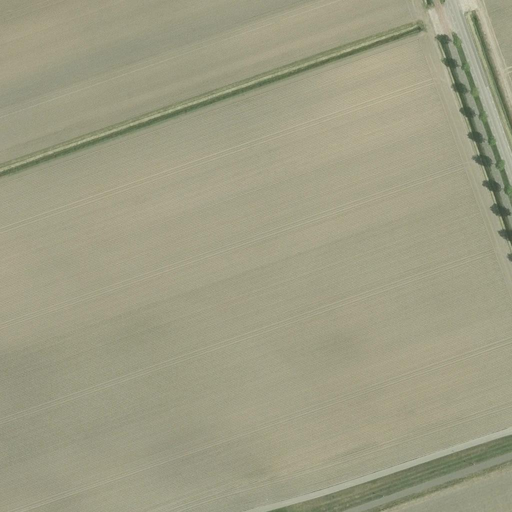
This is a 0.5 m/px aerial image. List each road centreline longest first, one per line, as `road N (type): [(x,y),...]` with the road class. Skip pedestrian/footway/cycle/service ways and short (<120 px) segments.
road 1 (unclassified): [(256,511),(511,431)]
road 2 (secondary): [(511,183),(449,0)]
